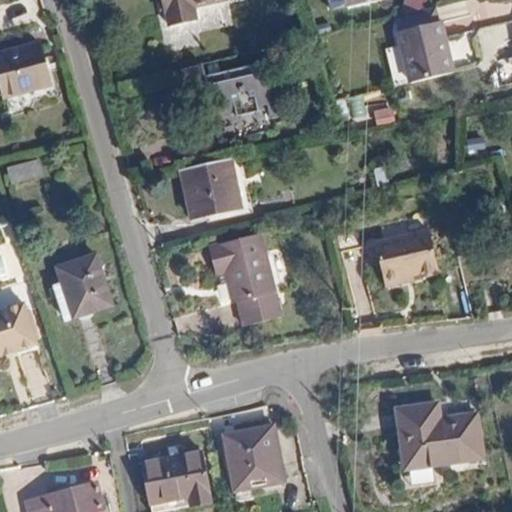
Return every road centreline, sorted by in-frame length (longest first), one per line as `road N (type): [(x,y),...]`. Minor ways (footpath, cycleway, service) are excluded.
road 1 (residential): [(62,0),(179,397)]
road 2 (residential): [(511,329),(298,364)]
road 3 (residential): [(179,397),(0,441)]
road 4 (residential): [(298,364),(342,511)]
road 5 (residential): [(298,364),(179,397)]
